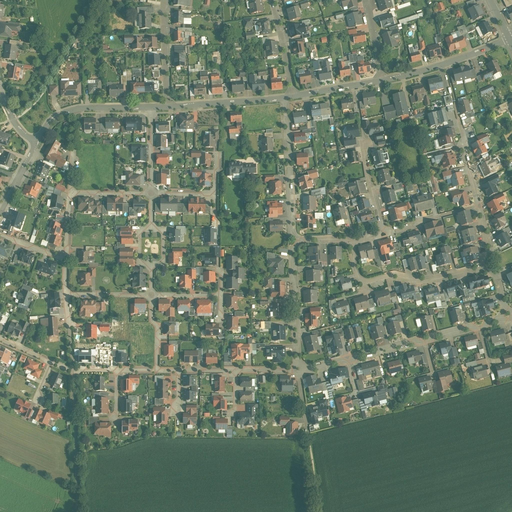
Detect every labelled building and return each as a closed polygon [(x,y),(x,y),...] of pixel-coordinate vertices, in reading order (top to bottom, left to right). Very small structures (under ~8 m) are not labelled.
[(262,0),(255,1),(250,2),(252,14),(265,12),(263,0),(262,0)] [(341,0),(341,2),(343,9),(349,7),(349,9),(359,7),(357,0),(341,0)] [(377,0),(382,12),(394,9),(391,0),(377,0)] [(480,5),(478,6),(475,1),(467,3),(471,9),(469,10),(474,21),(485,16),(480,5)] [(299,8),(287,11),(290,22),(302,19),(299,8)] [(363,12),(347,16),(350,27),(363,24),(362,18),(364,18),(363,12)] [(390,13),(379,17),(382,28),(394,24),(390,13)] [(192,15),(176,14),(175,25),(184,25),(184,19),(191,19),(192,15)] [(140,15),(141,29),(152,28),(151,15),(140,15)] [(244,20),(246,29),(255,27),(253,18),(244,20)] [(260,36),(273,34),(271,19),(257,21),(260,36)] [(21,26),(1,23),(0,30),(0,36),(12,39),(13,32),(20,33),(21,26)] [(493,33),(488,23),(480,27),(484,37),(493,33)] [(289,26),(292,39),(302,37),(299,24),(289,26)] [(468,35),(466,26),(458,28),(461,37),(468,35)] [(183,33),(174,33),(174,43),(184,43),(184,46),(190,46),(190,47),(196,47),(195,38),(191,38),(191,33),(193,33),(193,28),(183,29),(183,33)] [(357,34),(357,30),(348,31),(349,38),(354,37),(353,35),(357,34)] [(399,31),(383,36),(387,50),(398,47),(396,41),(401,39),(399,31)] [(256,32),(247,34),(248,41),(257,39),(256,32)] [(367,43),(365,33),(357,34),(353,35),(354,37),(355,45),(367,43)] [(451,52),(467,47),(464,38),(454,41),(453,37),(446,39),(451,52)] [(154,39),(148,39),(148,40),(141,41),(141,48),(142,48),(147,47),(148,47),(148,48),(156,48),(156,41),(154,40),(154,39)] [(133,40),(132,40),(133,42),(133,50),(142,50),(142,48),(141,48),(141,41),(140,41),(139,40),(133,40)] [(278,43),(267,44),(268,58),(280,57),(278,43)] [(304,43),(293,45),(295,56),(306,53),(304,43)] [(439,45),(429,48),(432,58),(442,56),(439,45)] [(12,47),(7,46),(5,59),(16,61),(18,48),(12,47)] [(422,61),(419,52),(415,53),(414,48),(409,49),(413,63),(422,61)] [(159,55),(148,55),(149,66),(159,66),(159,55)] [(349,56),(351,64),(359,63),(357,55),(349,56)] [(185,57),(176,58),(176,67),(186,67),(185,57)] [(504,73),(498,60),(488,65),(490,71),(481,75),(484,82),(504,73)] [(364,62),(358,63),(360,75),(372,73),(370,61),(364,62)] [(345,62),(339,64),(341,79),(352,77),(350,67),(346,68),(345,62)] [(16,70),(10,69),(8,79),(19,81),(21,71),(16,70)] [(331,69),(319,71),(321,82),(333,80),(331,69)] [(472,78),(473,81),(477,80),(475,70),(470,72),(470,69),(462,71),(464,80),(472,78)] [(122,85),(127,85),(127,77),(133,77),(133,74),(133,71),(124,71),(124,77),(122,77),(122,85)] [(454,73),(455,76),(451,77),(454,85),(457,84),(457,83),(464,80),(462,71),(454,73)] [(143,84),(142,73),(133,74),(134,78),(136,78),(136,80),(138,80),(138,84),(132,85),(133,95),(147,93),(147,84),(143,84)] [(311,74),(300,76),(302,85),(312,84),(311,74)] [(248,80),(249,92),(266,91),(266,90),(266,86),(266,83),(258,83),(257,76),(251,77),(251,79),(248,80)] [(443,79),(429,82),(431,92),(445,88),(443,79)] [(283,80),(272,81),(272,91),(283,91),(283,80)] [(96,85),(90,86),(90,95),(102,94),(102,81),(96,81),(96,85)] [(70,82),(62,82),(62,98),(83,97),(82,83),(74,83),(74,87),(70,87),(70,82)] [(147,84),(148,93),(162,92),(161,83),(147,84)] [(244,83),(232,84),(233,93),(245,92),(244,83)] [(223,85),(214,86),(214,95),(224,94),(223,85)] [(123,86),(111,87),(111,98),(123,98),(123,86)] [(422,101),(419,94),(426,92),(424,86),(412,89),(414,95),(416,103),(422,101)] [(494,91),(492,86),(481,91),(483,96),(494,91)] [(59,87),(51,87),(51,95),(59,95),(59,87)] [(205,87),(194,88),(195,97),(205,96),(205,87)] [(375,94),(363,96),(364,103),(365,106),(376,104),(375,94)] [(396,106),(384,109),(387,120),(411,115),(406,94),(394,96),(396,106)] [(451,96),(445,98),(447,105),(454,103),(451,96)] [(353,100),(342,102),(343,110),(354,108),(354,105),(353,100)] [(470,101),(459,103),(462,115),(466,114),(473,112),(472,110),(470,101)] [(511,109),(510,105),(509,102),(499,107),(503,113),(511,109)] [(320,106),(322,117),(330,116),(328,105),(320,106)] [(320,106),(311,108),(313,119),(322,117),(320,106)] [(473,112),(466,114),(467,119),(476,117),(474,109),(472,110),(473,112)] [(445,111),(438,113),(437,112),(434,113),(434,114),(427,115),(430,127),(435,126),(436,128),(443,126),(443,125),(443,124),(448,122),(445,111)] [(242,113),(231,114),(232,123),(238,122),(243,122),(242,113)] [(306,113),(294,115),(296,125),(308,123),(308,122),(306,113)] [(198,124),(195,124),(195,116),(188,117),(188,130),(194,130),(194,131),(199,131),(198,124)] [(180,117),(181,124),(177,124),(177,131),(181,131),(181,130),(188,130),(188,117),(180,117)] [(128,120),(128,127),(124,127),(124,133),(128,133),(128,132),(136,131),(135,119),(128,120)] [(135,119),(136,131),(141,131),(141,134),(146,134),(146,127),(144,127),(144,119),(135,119)] [(92,131),(92,134),(101,134),(101,125),(94,125),(93,120),(82,120),(82,131),(92,131)] [(101,134),(109,133),(109,130),(120,130),(120,120),(106,120),(106,125),(101,125),(101,134)] [(244,133),(243,122),(238,122),(238,128),(231,128),(232,141),(240,141),(240,134),(244,133)] [(169,124),(159,124),(159,133),(170,132),(169,124)] [(378,124),(368,126),(370,135),(374,135),(379,134),(379,133),(378,124)] [(359,126),(347,128),(349,138),(345,139),(346,147),(358,145),(357,138),(361,138),(359,126)] [(435,135),(440,134),(441,139),(451,137),(455,136),(454,130),(443,132),(443,130),(435,131),(435,135)] [(12,136),(0,132),(0,144),(9,147),(12,136)] [(213,136),(205,136),(205,148),(216,149),(216,141),(220,141),(220,132),(214,132),(213,136)] [(273,133),(266,134),(266,140),(263,140),(264,152),(275,151),(274,139),(273,133)] [(379,134),(374,135),(375,142),(384,141),(383,133),(379,133),(379,134)] [(303,135),(295,136),(295,144),(306,143),(306,135),(303,135)] [(487,135),(478,138),(480,143),(472,146),(477,158),(489,153),(485,145),(490,144),(487,135)] [(454,144),(453,144),(451,137),(441,139),(438,140),(440,148),(446,146),(446,149),(455,147),(454,144)] [(167,138),(157,138),(157,149),(167,149),(167,138)] [(57,166),(63,170),(67,162),(62,160),(63,158),(58,155),(63,145),(53,140),(45,155),(48,157),(47,159),(57,164),(57,166)] [(142,146),(133,146),(133,152),(135,152),(135,162),(147,162),(147,150),(142,150),(142,146)] [(435,155),(436,162),(442,161),(445,169),(459,166),(455,150),(444,153),(435,155)] [(384,151),(372,154),(375,167),(387,164),(386,161),(390,161),(388,153),(385,154),(384,151)] [(204,152),(193,152),(193,158),(201,158),(201,166),(212,166),(212,156),(204,156),(204,152)] [(359,152),(348,154),(350,164),(361,163),(359,152)] [(16,156),(5,153),(4,155),(1,165),(12,169),(16,156)] [(170,155),(158,156),(158,165),(170,165),(170,155)] [(309,155),(297,156),(298,166),(310,165),(309,155)] [(482,161),(485,166),(481,168),(485,178),(496,173),(492,165),(495,164),(492,157),(482,161)] [(226,169),(227,177),(233,177),(233,174),(257,173),(256,165),(240,165),(240,161),(229,162),(229,168),(226,169)] [(51,167),(41,163),(35,176),(46,180),(51,167)] [(388,187),(396,185),(395,178),(392,179),(390,170),(378,173),(381,184),(387,183),(388,187)] [(204,171),(195,171),(194,178),(201,178),(201,188),(212,188),(212,175),(204,175),(204,171)] [(452,171),(443,174),(445,181),(451,180),(454,189),(466,186),(462,173),(453,176),(452,171)] [(134,173),(126,173),(126,186),(141,186),(141,184),(141,177),(134,177),(134,173)] [(499,175),(490,179),(492,183),(484,187),(489,198),(501,193),(497,186),(503,183),(499,175)] [(162,176),(158,176),(158,186),(167,186),(167,176),(162,176)] [(364,181),(349,185),(350,187),(351,194),(354,193),(355,197),(367,195),(364,181)] [(276,183),(270,183),(271,196),(282,195),(282,182),(276,183)] [(34,200),(35,198),(38,199),(43,187),(33,183),(31,188),(26,186),(23,195),(34,200)] [(394,186),(395,191),(383,194),(386,206),(399,203),(397,192),(404,190),(402,184),(394,186)] [(471,205),(468,192),(461,194),(460,190),(450,193),(451,197),(453,196),(455,204),(460,203),(461,208),(471,205)] [(495,198),(496,202),(488,205),(493,216),(505,210),(501,203),(507,201),(504,194),(495,198)] [(423,197),(426,211),(435,209),(431,195),(423,197)] [(65,199),(53,197),(51,209),(63,211),(65,199)] [(426,211),(423,197),(413,199),(417,213),(426,211)] [(316,198),(304,198),(304,211),(316,211),(316,198)] [(95,199),(81,199),(81,211),(85,211),(85,213),(94,213),(94,215),(103,215),(102,203),(95,203),(95,199)] [(138,202),(134,202),(134,209),(130,209),(130,217),(135,217),(135,212),(136,212),(137,213),(138,214),(139,215),(141,215),(142,214),(143,213),(143,212),(145,212),(145,210),(147,210),(147,202),(143,202),(143,199),(138,199),(138,202)] [(354,207),(359,206),(360,213),(367,211),(365,201),(362,202),(361,199),(352,201),(354,207)] [(156,213),(162,213),(162,212),(170,212),(170,200),(161,200),(162,206),(156,206),(156,213)] [(178,212),(178,214),(183,213),(183,205),(183,204),(178,204),(178,200),(170,200),(170,212),(178,212)] [(189,212),(205,213),(205,205),(205,201),(198,201),(199,200),(195,200),(189,200),(189,205),(189,212)] [(115,201),(108,201),(108,206),(103,206),(103,215),(109,215),(109,213),(116,213),(115,201)] [(123,213),(123,214),(129,213),(128,204),(123,204),(123,201),(115,201),(116,213),(123,213)] [(268,208),(271,208),(271,213),(270,213),(270,219),(279,218),(279,215),(284,215),(284,205),(275,206),(275,203),(268,203),(268,208)] [(407,203),(396,206),(397,210),(389,212),(392,223),(404,220),(402,213),(409,211),(407,203)] [(345,209),(334,211),(337,223),(348,220),(345,209)] [(26,217),(14,212),(9,227),(14,228),(21,231),(26,217)] [(471,212),(460,215),(463,227),(474,224),(471,212)] [(372,213),(361,216),(363,224),(374,221),(372,213)] [(503,213),(495,217),(496,219),(492,222),(497,231),(507,226),(505,223),(508,222),(503,213)] [(313,218),(304,218),(304,230),(314,230),(313,218)] [(266,224),(271,223),(271,231),(284,231),(284,222),(274,223),(274,219),(266,219),(266,224)] [(427,226),(424,226),(426,233),(427,237),(428,237),(442,234),(443,233),(442,229),(440,222),(438,223),(437,222),(427,225),(427,226)] [(54,227),(53,229),(51,235),(53,236),(61,238),(64,230),(62,230),(54,227)] [(476,229),(462,233),(464,239),(478,236),(476,229)] [(170,243),(180,243),(179,232),(170,232),(170,243)] [(421,241),(420,237),(418,232),(405,235),(406,240),(403,241),(404,246),(410,245),(410,244),(421,241)] [(64,239),(61,238),(53,236),(50,244),(61,248),(64,239)] [(479,242),(478,236),(464,239),(466,246),(479,242)] [(382,254),(394,251),(395,253),(401,251),(399,244),(393,246),(392,240),(379,243),(382,254)] [(13,248),(0,242),(0,257),(1,255),(8,258),(9,256),(12,250),(13,248)] [(372,244),(359,248),(362,259),(369,257),(371,261),(376,260),(374,252),(372,244)] [(95,259),(90,259),(90,252),(96,252),(96,248),(87,248),(87,252),(79,252),(79,265),(90,265),(95,265),(95,259)] [(324,248),(309,249),(309,261),(316,261),(317,264),(328,263),(328,256),(328,255),(324,255),(324,248)] [(328,256),(328,263),(328,267),(334,267),(334,261),(343,261),(343,248),(331,248),(331,256),(328,256)] [(452,264),(450,255),(451,254),(450,248),(442,250),(444,256),(438,257),(440,268),(452,264)] [(466,258),(480,255),(479,249),(465,252),(466,258)] [(35,255),(23,251),(21,257),(20,262),(32,266),(35,255)] [(175,255),(170,255),(170,266),(180,266),(180,258),(183,258),(183,251),(175,251),(175,255)] [(378,251),(374,252),(376,260),(378,268),(383,267),(378,251)] [(213,255),(205,256),(205,265),(216,265),(216,258),(216,255),(213,255)] [(480,255),(466,258),(468,264),(482,261),(480,255)] [(235,271),(235,275),(245,276),(245,270),(238,270),(239,259),(228,259),(228,271),(235,271)] [(417,259),(409,261),(412,273),(420,271),(417,259)] [(421,272),(428,270),(425,259),(418,260),(421,272)] [(276,260),(270,261),(270,268),(274,268),(274,276),(285,276),(285,260),(276,260)] [(49,264),(41,262),(38,271),(54,276),(58,263),(50,261),(49,264)] [(89,275),(82,275),(82,287),(92,287),(92,278),(97,278),(97,269),(89,269),(89,275)] [(144,276),(144,275),(145,275),(145,269),(134,269),(134,275),(137,275),(137,276),(135,276),(135,282),(134,282),(134,289),(135,289),(146,289),(146,276),(144,276)] [(188,277),(181,277),(181,289),(192,289),(192,281),(197,281),(197,271),(188,271),(188,277)] [(320,283),(320,272),(315,272),(307,272),(307,284),(320,283)] [(208,274),(205,274),(205,276),(205,283),(216,283),(216,274),(208,274)] [(245,276),(235,275),(235,280),(227,280),(227,291),(239,291),(239,282),(245,282),(245,276)] [(479,277),(468,280),(471,291),(481,288),(491,285),(488,275),(479,278),(479,277)] [(345,277),(336,279),(337,283),(342,282),(344,292),(354,289),(351,279),(345,281),(345,277)] [(461,282),(446,286),(449,296),(457,293),(458,299),(465,297),(461,282)] [(287,283),(276,283),(276,292),(273,292),(273,298),(287,298),(287,283)] [(34,294),(31,293),(32,289),(24,287),(22,291),(25,292),(23,296),(21,295),(19,300),(21,301),(20,305),(29,308),(31,304),(33,305),(34,300),(32,299),(34,294)] [(414,287),(400,291),(403,302),(415,299),(416,302),(422,301),(420,293),(415,294),(414,287)] [(445,294),(439,296),(437,289),(425,292),(429,305),(441,301),(443,308),(448,306),(445,294)] [(396,294),(390,295),(389,290),(375,294),(379,307),(392,303),(392,304),(398,303),(396,294)] [(312,293),(305,293),(305,304),(318,304),(317,293),(312,293)] [(235,298),(228,298),(227,310),(238,310),(238,298),(235,298)] [(368,298),(355,302),(358,312),(370,309),(370,308),(375,307),(374,300),(368,301),(368,298)] [(98,302),(82,301),(82,318),(92,318),(92,314),(97,314),(97,311),(98,304),(98,302)] [(147,301),(136,301),(136,306),(131,306),(131,315),(140,315),(140,311),(147,311),(147,301)] [(479,301),(471,303),(472,309),(478,307),(481,318),(492,315),(490,308),(496,307),(495,301),(488,303),(488,302),(480,304),(479,301)] [(171,302),(161,302),(161,313),(167,313),(167,319),(176,318),(176,309),(171,309),(171,302)] [(191,302),(179,302),(179,312),(191,312),(191,302)] [(348,302),(335,306),(338,316),(351,313),(348,302)] [(198,305),(195,305),(195,313),(198,313),(198,314),(204,314),(204,303),(198,303),(198,305)] [(204,303),(204,314),(211,314),(211,312),(214,312),(213,304),(211,304),(211,303),(204,303)] [(460,306),(461,311),(451,314),(454,325),(465,322),(462,313),(466,312),(464,305),(460,306)] [(273,318),(284,318),(284,306),(273,306),(273,318)] [(312,315),(307,316),(307,328),(318,328),(318,318),(321,318),(321,310),(312,310),(312,315)] [(3,316),(2,318),(0,317),(0,326),(1,324),(5,326),(9,319),(3,316)] [(421,320),(424,332),(433,330),(430,317),(421,320)] [(59,319),(48,320),(49,338),(60,337),(59,319)] [(239,319),(227,319),(227,331),(239,330),(239,319)] [(22,326),(14,323),(9,334),(20,338),(23,332),(28,335),(32,325),(24,322),(22,326)] [(387,326),(391,337),(403,334),(400,323),(387,326)] [(175,326),(165,326),(165,336),(175,335),(175,326)] [(220,326),(207,326),(207,338),(220,337),(220,326)] [(98,327),(88,327),(88,339),(98,339),(98,327)] [(374,342),(385,339),(382,327),(371,330),(374,342)] [(286,328),(274,328),(275,342),(287,341),(286,328)] [(357,340),(363,338),(361,328),(354,330),(357,340)] [(330,343),(333,355),(339,353),(338,350),(342,349),(339,338),(344,337),(341,329),(335,330),(336,336),(326,338),(327,344),(330,343)] [(354,329),(346,331),(349,343),(357,340),(354,329)] [(504,330),(490,333),(494,346),(504,343),(507,342),(505,336),(504,330)] [(322,347),(320,347),(318,339),(323,337),(321,331),(312,333),(313,337),(305,339),(309,353),(319,351),(320,354),(324,353),(322,347)] [(467,350),(478,347),(477,343),(476,337),(464,340),(467,350)] [(451,343),(441,345),(443,356),(449,354),(451,360),(459,358),(457,349),(452,350),(451,343)] [(250,346),(232,346),(232,362),(244,362),(244,354),(250,354),(250,346)] [(170,347),(165,347),(165,358),(174,358),(174,347),(170,347)] [(286,347),(268,347),(268,358),(275,358),(275,364),(282,364),(282,358),(286,358),(286,347)] [(2,349),(0,349),(0,366),(2,367),(3,363),(6,364),(10,353),(2,349)] [(420,351),(407,354),(410,365),(419,362),(420,366),(429,364),(426,355),(421,357),(420,351)] [(117,357),(117,364),(126,364),(126,354),(118,353),(117,353),(117,357)] [(198,353),(185,353),(185,364),(198,364),(198,353)] [(218,355),(208,355),(208,365),(218,365),(218,355)] [(40,365),(28,360),(24,370),(32,373),(31,376),(39,379),(42,372),(38,370),(40,365)] [(400,361),(388,365),(391,375),(403,372),(400,361)] [(380,362),(363,366),(365,377),(372,376),(373,379),(383,377),(380,362)] [(506,365),(497,367),(500,379),(511,376),(511,372),(510,364),(506,365)] [(486,367),(471,371),(474,380),(488,376),(486,367)] [(451,371),(439,374),(441,381),(437,383),(440,394),(449,391),(448,385),(455,383),(451,371)] [(339,373),(329,376),(330,382),(331,385),(332,385),(342,382),(339,373)] [(53,390),(61,393),(63,390),(60,389),(65,378),(55,374),(50,385),(54,387),(53,390)] [(130,382),(122,382),(122,392),(133,392),(133,383),(139,384),(140,377),(130,377),(130,382)] [(291,378),(280,377),(280,384),(283,384),(283,393),(294,393),(294,384),(291,384),(291,378)] [(431,377),(420,380),(422,390),(425,389),(426,392),(432,391),(431,388),(433,387),(431,377)] [(156,383),(159,383),(159,391),(170,391),(170,383),(164,383),(165,378),(156,378),(156,383)] [(195,378),(185,379),(185,387),(195,387),(195,378)] [(105,379),(97,379),(97,392),(106,392),(105,379)] [(253,379),(242,379),(242,388),(253,388),(253,379)] [(308,383),(307,383),(308,384),(310,393),(322,390),(321,384),(320,380),(316,381),(308,383)] [(396,388),(389,390),(391,398),(398,396),(396,388)] [(170,391),(159,391),(159,400),(155,400),(155,406),(164,406),(164,400),(170,400),(170,391)] [(195,392),(185,392),(185,401),(196,401),(195,392)] [(376,392),(363,395),(365,400),(367,407),(368,407),(373,406),(373,408),(380,407),(376,392)] [(253,394),(242,395),(242,403),(253,403),(253,394)] [(60,396),(49,396),(49,405),(61,405),(60,396)] [(351,397),(337,401),(341,415),(351,412),(350,410),(354,409),(353,407),(352,403),(351,397)] [(132,414),(132,404),(138,404),(138,398),(129,398),(129,401),(123,401),(123,414),(132,414)] [(224,398),(215,398),(215,407),(217,407),(217,412),(227,412),(227,401),(224,401),(224,398)] [(16,410),(25,414),(23,417),(30,420),(33,411),(31,410),(32,406),(20,400),(16,410)] [(365,400),(359,402),(361,410),(362,413),(370,411),(368,407),(367,407),(365,400)] [(359,401),(352,403),(353,407),(356,406),(357,411),(361,410),(359,402),(359,401)] [(329,417),(326,406),(321,407),(314,409),(317,421),(329,417)] [(198,407),(188,407),(188,415),(184,415),(184,425),(188,425),(188,427),(195,427),(195,425),(198,425),(198,415),(195,415),(195,413),(198,413),(198,407)] [(256,407),(249,407),(249,415),(241,415),(240,427),(247,427),(247,428),(254,428),(254,426),(256,426),(256,407)] [(163,409),(155,409),(155,416),(158,416),(158,426),(169,426),(169,413),(162,413),(163,409)] [(40,423),(44,413),(37,410),(33,420),(40,423)] [(48,426),(51,418),(57,421),(59,415),(53,412),(51,416),(44,413),(40,423),(48,426)] [(291,418),(281,418),(281,426),(287,426),(287,436),(300,436),(299,424),(291,424),(291,418)] [(89,428),(97,428),(97,438),(112,438),(112,426),(100,425),(100,419),(89,419),(89,428)] [(139,421),(131,421),(131,423),(131,431),(139,431),(139,421)] [(228,421),(217,421),(217,431),(228,432),(228,428),(228,421)] [(131,435),(131,431),(131,423),(122,423),(122,435),(131,435)]
